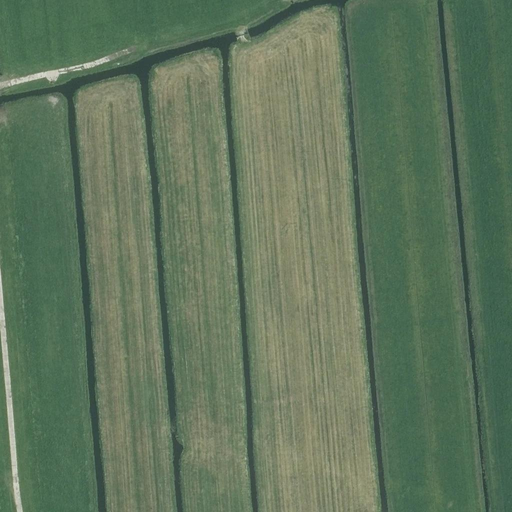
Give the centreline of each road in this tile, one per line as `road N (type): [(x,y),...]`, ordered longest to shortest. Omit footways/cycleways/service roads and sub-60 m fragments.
road 1 (track): [(19,511),(0,316)]
road 2 (track): [(0,85),(134,49)]
